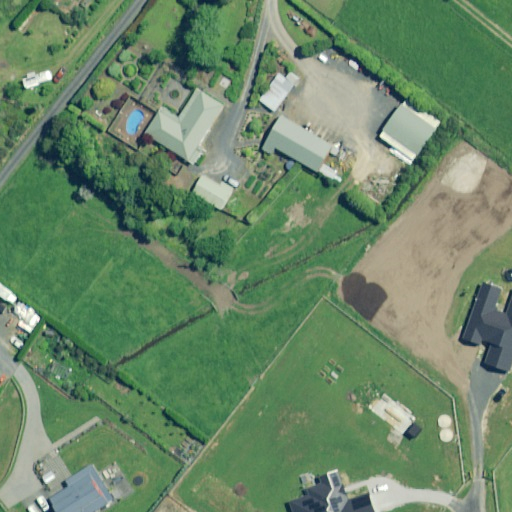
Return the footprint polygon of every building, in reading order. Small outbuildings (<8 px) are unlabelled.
[(163,108),(147,133),(195,163),(204,148),(199,145),(224,105),(199,89),(180,118),(163,108)] [(417,159),(442,123),(408,100),(383,136),(417,159)] [(334,145),(283,116),(264,149),(272,154),(276,147),(319,171),(334,145)] [(229,192),(202,176),(192,193),(219,209),(229,192)] [(486,362),(511,371),(511,368),(511,300),(508,313),(496,308),(503,288),(484,281),(465,337),(492,346),(486,362)] [(59,511),(95,511),(114,500),(92,465),(67,481),(71,487),(52,499),(60,511),(59,511)] [(290,501),(293,511),(376,511),(370,492),(348,500),(338,470),(321,476),(323,483),(308,488),(310,494),(290,501)]
